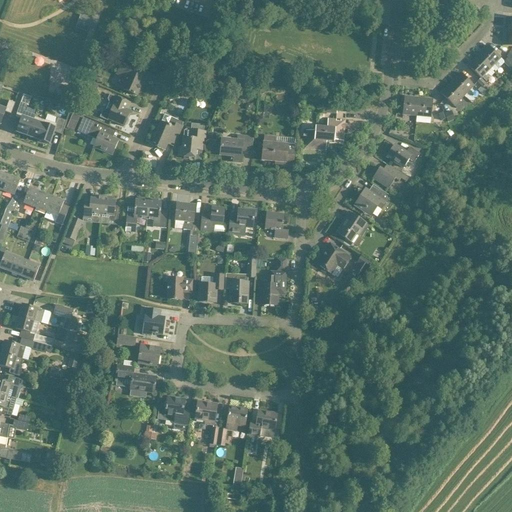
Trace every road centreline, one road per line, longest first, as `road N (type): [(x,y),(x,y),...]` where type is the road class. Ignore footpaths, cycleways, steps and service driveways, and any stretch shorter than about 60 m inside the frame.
road 1 (residential): [(292,398),(179,384),(174,377),(183,321),(295,324)]
road 2 (residential): [(121,177),(302,189)]
road 3 (residential): [(386,83),(431,80),(478,38),(497,0)]
road 4 (residential): [(0,148),(121,177)]
